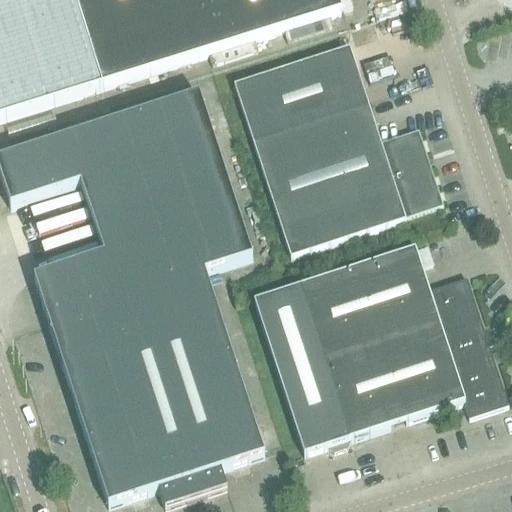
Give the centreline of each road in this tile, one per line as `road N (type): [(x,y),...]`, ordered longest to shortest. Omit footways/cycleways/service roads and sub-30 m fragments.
road 1 (unclassified): [(511,248),(431,0)]
road 2 (unclassified): [(371,511),(511,469)]
road 3 (residential): [(38,511),(0,391)]
